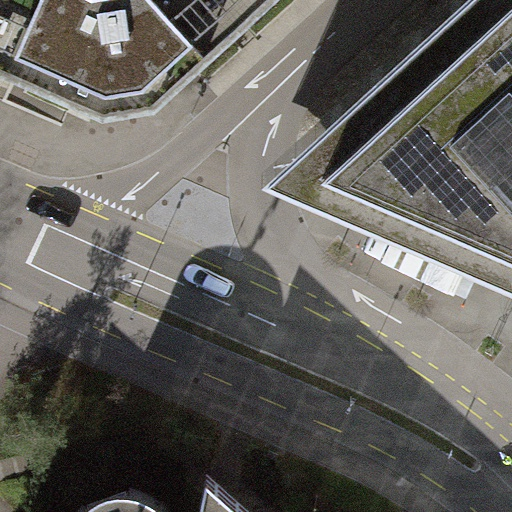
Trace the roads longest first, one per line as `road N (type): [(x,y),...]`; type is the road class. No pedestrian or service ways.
road 1 (tertiary): [(0,268),(411,449),(511,507)]
road 2 (residential): [(294,65),(181,157),(66,222)]
road 3 (residential): [(288,327),(261,158),(294,65)]
road 4 (tertiary): [(511,469),(453,419),(288,327)]
road 5 (tertiary): [(288,327),(66,222)]
